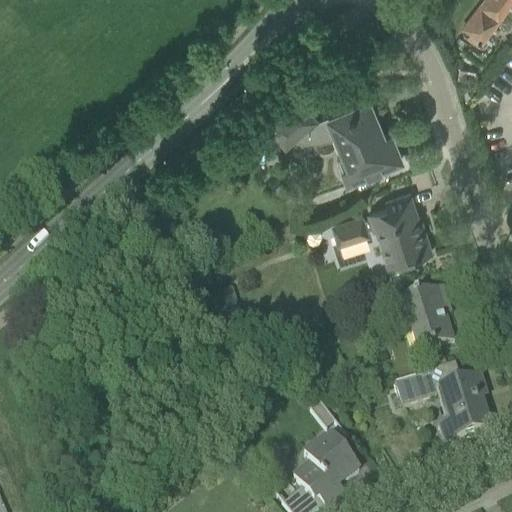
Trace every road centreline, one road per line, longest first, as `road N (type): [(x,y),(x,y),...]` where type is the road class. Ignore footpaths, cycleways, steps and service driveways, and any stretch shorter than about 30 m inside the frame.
road 1 (secondary): [(0,286),(144,163),(258,48)]
road 2 (residential): [(511,309),(426,65),(373,0)]
